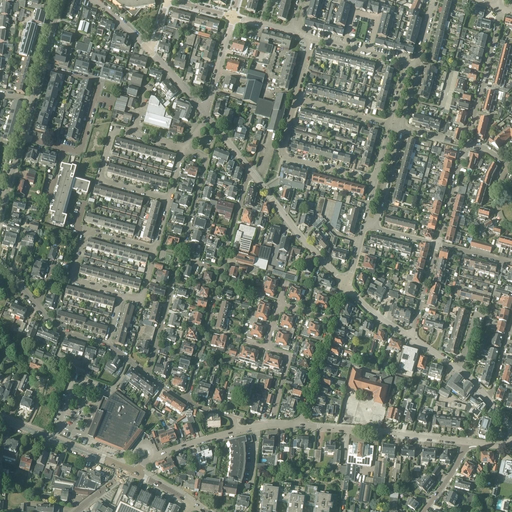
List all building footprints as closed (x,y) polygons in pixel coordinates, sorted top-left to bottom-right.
[(69,0),(69,3),(68,6),(71,7),(70,10),(75,11),(77,4),(80,5),(82,0),(81,0),(74,0),(75,1),(69,0)] [(113,0),(134,18),(142,9),(155,7),(153,0),(113,0)] [(248,0),(246,11),(255,13),(258,0),(281,0),(277,19),(286,21),(291,0),(248,0)] [(422,4),(414,0),(412,5),(421,8),(422,4)] [(388,13),(389,8),(384,6),(385,2),(381,1),(380,5),(379,11),(388,13)] [(419,13),(421,8),(412,5),(410,10),(419,13)] [(71,7),(68,6),(66,12),(67,13),(66,17),(73,19),(74,15),(78,16),(79,13),(75,11),(70,10),(71,7)] [(91,17),(93,10),(88,8),(85,7),(83,13),(81,22),(80,22),(78,31),(86,33),(89,24),(89,21),(91,22),(92,18),(91,18),(91,17)] [(397,16),(397,14),(393,13),(394,9),(389,8),(388,13),(387,16),(387,17),(392,18),(396,19),(397,16)] [(442,12),(441,14),(448,16),(452,17),(452,14),(449,14),(450,10),(443,8),(442,12)] [(35,11),(34,17),(32,22),(33,23),(33,24),(43,27),(47,14),(35,11)] [(168,24),(167,27),(175,29),(176,26),(177,21),(180,13),(174,11),(172,19),(175,20),(173,25),(168,24)] [(191,16),(185,14),(183,22),(187,23),(186,26),(191,27),(194,18),(191,17),(191,16)] [(489,29),(491,23),(486,22),(486,21),(483,20),(484,17),(483,17),(481,16),(480,20),(479,23),(482,24),(481,27),(489,29)] [(201,27),(203,19),(197,17),(194,25),(201,27)] [(305,26),(311,28),(314,19),(311,18),(310,21),(307,21),(305,26)] [(102,36),(103,32),(104,30),(104,29),(105,29),(107,21),(102,20),(101,23),(100,22),(96,34),(102,36)] [(4,22),(0,21),(0,28),(6,29),(6,27),(9,28),(9,25),(7,25),(3,24),(4,22)] [(108,21),(107,21),(105,29),(104,29),(104,30),(110,31),(112,23),(112,22),(111,21),(109,21),(108,21)] [(322,25),(319,24),(317,29),(323,31),(326,22),(323,21),(322,25)] [(220,24),(214,22),(212,30),(211,32),(217,34),(218,28),(220,29),(221,25),(219,25),(220,24)] [(19,49),(20,50),(19,56),(29,58),(37,27),(27,25),(26,31),(24,30),(19,49)] [(339,25),(336,25),(335,28),(332,27),(331,33),(330,33),(337,35),(337,34),(339,25)] [(381,26),(379,30),(388,33),(390,34),(392,28),(381,26)] [(63,33),(61,42),(67,44),(66,47),(71,48),(76,30),(71,29),(70,35),(63,33)] [(260,43),(268,45),(269,40),(282,43),(281,48),(289,50),(292,39),(279,35),(278,35),(278,36),(276,36),(277,35),(276,35),(277,35),(263,31),(260,43)] [(408,33),(408,32),(407,32),(405,37),(408,38),(416,40),(418,35),(408,33)] [(184,44),(183,49),(184,49),(186,50),(188,46),(192,47),(195,36),(188,34),(188,35),(186,44),(184,44)] [(116,41),(113,40),(111,47),(120,50),(123,37),(117,35),(116,41)] [(129,38),(123,37),(120,50),(129,52),(131,45),(128,44),(129,38)] [(376,45),(381,46),(382,46),(384,37),(381,37),(380,40),(377,39),(376,45)] [(158,50),(163,52),(167,40),(164,39),(163,43),(160,43),(158,50)] [(392,43),(389,42),(387,48),(388,48),(393,49),(396,40),(393,39),(392,43)] [(78,43),(76,50),(79,51),(80,51),(87,53),(89,48),(89,46),(78,43)] [(406,46),(402,45),(401,51),(401,52),(407,53),(409,44),(406,43),(406,46)] [(247,51),(248,49),(243,48),(233,46),(232,51),(237,52),(237,53),(238,53),(239,53),(242,54),(243,54),(246,55),(247,51)] [(205,50),(204,54),(212,56),(214,50),(203,47),(202,50),(205,50)] [(64,51),(59,49),(58,55),(70,59),(73,50),(65,48),(64,51)] [(182,58),(183,53),(184,49),(183,49),(179,48),(176,59),(173,67),(179,69),(182,58)] [(95,49),(91,62),(98,63),(101,51),(95,49)] [(321,61),(321,59),(323,52),(321,51),(321,50),(318,49),(318,50),(317,50),(315,59),(321,61)] [(0,55),(2,56),(2,58),(8,59),(8,57),(5,56),(6,52),(5,52),(0,51),(0,55)] [(108,52),(101,51),(98,63),(104,65),(108,52)] [(131,65),(134,66),(137,56),(132,54),(128,66),(131,66),(131,65)] [(212,56),(204,54),(203,60),(211,62),(212,56)] [(277,77),(276,80),(277,81),(290,84),(297,56),(288,54),(287,57),(283,56),(282,60),(286,61),(284,68),(280,67),(279,71),(283,72),(281,78),(278,77),(277,77)] [(70,59),(58,55),(57,55),(55,61),(61,63),(60,66),(68,68),(70,59)] [(79,56),(75,68),(81,70),(85,57),(79,56)] [(137,68),(139,69),(142,57),(137,56),(134,66),(137,67),(137,68)] [(91,59),(85,57),(81,70),(87,72),(91,59)] [(142,57),(139,69),(141,69),(142,68),(145,69),(148,59),(142,57)] [(350,66),(352,59),(350,59),(350,58),(347,57),(347,58),(346,58),(344,65),(345,65),(344,67),(350,69),(350,66)] [(21,61),(21,63),(33,66),(34,61),(25,58),(24,62),(21,61)] [(229,60),(228,65),(242,69),(243,65),(239,64),(239,63),(229,60)] [(479,70),(480,66),(469,62),(465,61),(465,64),(473,66),(472,69),(479,70)] [(33,66),(21,63),(20,66),(23,66),(22,70),(31,72),(33,66)] [(105,63),(102,76),(108,78),(112,65),(105,63)] [(370,64),(368,71),(367,73),(373,75),(376,65),(370,64)] [(108,78),(114,80),(118,67),(112,65),(108,78)] [(226,70),(247,76),(248,71),(242,69),(228,65),(226,70)] [(384,75),(386,75),(393,77),(393,76),(394,76),(394,74),(394,73),(394,71),(393,70),(394,68),(386,66),(384,75)] [(124,69),(118,67),(114,80),(120,81),(124,69)] [(150,75),(149,76),(153,77),(153,76),(160,78),(159,82),(162,83),(163,77),(161,76),(162,72),(151,69),(150,75)] [(476,80),(477,75),(471,74),(472,72),(462,70),(462,74),(469,76),(468,79),(476,80)] [(125,71),(122,83),(130,85),(137,87),(140,88),(143,77),(125,71)] [(246,81),(248,81),(262,85),(264,79),(265,76),(248,71),(247,76),(246,81)] [(425,77),(436,80),(437,77),(434,76),(435,74),(424,71),(424,74),(425,74),(425,77)] [(52,72),(50,78),(61,81),(63,81),(65,76),(52,72)] [(29,78),(18,74),(17,77),(20,77),(19,81),(28,83),(29,78)] [(206,78),(198,76),(197,82),(204,84),(206,78)] [(51,78),(50,83),(60,86),(61,81),(50,78),(51,78)] [(225,84),(224,84),(234,87),(236,81),(226,78),(225,80),(224,80),(223,83),(225,84)] [(458,78),(455,90),(464,92),(467,80),(458,78)] [(161,89),(163,91),(171,84),(167,80),(158,88),(160,89),(161,89)] [(280,88),(288,90),(290,84),(277,81),(276,80),(275,84),(281,85),(280,88)] [(242,101),(243,102),(257,106),(262,85),(248,81),(248,82),(247,84),(246,88),(245,90),(244,96),(242,101)] [(58,91),(60,92),(62,86),(60,86),(50,83),(49,88),(58,91)] [(164,94),(165,96),(174,88),(171,84),(163,91),(162,92),(164,94)] [(223,88),(223,90),(232,93),(234,87),(224,84),(224,85),(223,85),(222,88),(223,88)] [(310,94),(312,95),(314,86),(308,84),(306,93),(306,94),(309,95),(310,94)] [(79,85),(78,90),(89,93),(91,88),(81,86),(79,85)] [(125,88),(124,90),(137,94),(138,91),(138,90),(136,89),(137,87),(130,85),(129,89),(125,88)] [(316,96),(318,96),(320,87),(320,86),(315,85),(314,86),(312,95),(312,96),(315,97),(316,96)] [(26,89),(15,86),(14,88),(17,88),(16,92),(17,92),(19,93),(25,94),(26,89)] [(382,89),(381,92),(388,94),(389,93),(390,91),(389,90),(390,88),(383,86),(380,86),(380,88),(382,89)] [(320,87),(318,96),(324,98),(326,89),(320,87)] [(174,88),(165,96),(167,98),(168,97),(170,99),(178,92),(174,88)] [(326,89),(324,98),(330,99),(332,90),(326,89)] [(335,101),(338,91),(332,89),(332,90),(330,99),(330,101),(332,102),(333,100),(335,101)] [(80,91),(78,95),(89,98),(90,94),(89,93),(78,90),(77,90),(80,91)] [(464,92),(455,90),(454,92),(460,94),(459,97),(463,98),(463,99),(470,101),(471,100),(472,98),(471,97),(472,96),(463,94),(464,92)] [(335,101),(341,102),(344,93),(338,91),(335,101)] [(430,95),(419,92),(418,94),(420,95),(419,98),(428,100),(430,95)] [(344,93),(341,102),(347,104),(349,95),(349,94),(344,93)] [(118,94),(114,110),(117,111),(124,113),(126,107),(128,100),(128,97),(118,94)] [(151,94),(146,114),(163,118),(172,120),(172,118),(165,111),(164,109),(162,106),(161,105),(158,102),(155,99),(151,94)] [(289,98),(277,95),(267,131),(279,134),(289,98)] [(349,95),(347,104),(353,105),(355,96),(349,95)] [(355,96),(353,105),(358,107),(360,100),(361,97),(355,96)] [(377,97),(376,103),(385,105),(386,100),(380,98),(377,97)] [(226,107),(229,99),(225,98),(224,102),(219,101),(218,103),(217,103),(216,107),(215,110),(214,114),(216,115),(215,116),(219,117),(219,116),(221,116),(224,106),(226,107)] [(46,99),(44,104),(54,107),(56,107),(57,102),(55,102),(46,99)] [(469,105),(470,104),(463,103),(463,101),(456,99),(455,102),(460,103),(459,107),(468,110),(469,108),(470,106),(469,105)] [(130,101),(128,100),(126,107),(128,107),(128,108),(134,110),(136,102),(130,100),(130,101)] [(180,110),(182,111),(179,118),(173,116),(173,119),(172,119),(172,120),(178,121),(179,122),(179,119),(183,120),(188,122),(192,109),(189,105),(190,104),(178,100),(177,104),(174,103),(172,108),(175,109),(174,114),(177,116),(180,110)] [(274,104),(259,100),(254,115),(270,120),(274,104)] [(377,111),(377,110),(383,112),(385,105),(376,103),(373,102),(371,110),(377,111)] [(223,121),(231,123),(232,119),(233,118),(233,117),(234,111),(229,110),(229,109),(227,109),(226,109),(223,121)] [(305,122),(305,121),(308,112),(305,111),(303,110),(302,111),(300,117),(299,120),(305,122)] [(121,112),(117,111),(116,114),(124,117),(123,119),(131,121),(132,116),(125,114),(121,112)] [(311,123),(312,120),(313,114),(311,113),(311,112),(308,111),(308,112),(305,121),(311,123)] [(459,115),(458,118),(466,120),(467,114),(458,111),(457,114),(459,115)] [(417,127),(420,117),(421,114),(418,113),(417,116),(415,115),(412,124),(416,125),(415,127),(417,127)] [(40,114),(38,119),(48,122),(49,123),(51,117),(41,115),(40,114)] [(163,118),(146,114),(144,123),(169,130),(172,120),(163,118)] [(423,127),(425,118),(420,117),(417,127),(420,128),(420,126),(423,127)] [(466,120),(458,118),(456,117),(454,123),(456,124),(464,126),(466,120)] [(436,121),(433,130),(436,130),(436,132),(438,133),(439,129),(443,130),(445,123),(439,122),(440,119),(436,118),(436,121)] [(479,124),(487,126),(489,120),(481,118),(479,124)] [(336,120),(335,126),(334,129),(340,130),(341,128),(340,128),(342,121),(340,121),(340,120),(337,119),(337,120),(336,120)] [(436,121),(431,119),(428,130),(430,131),(431,129),(433,130),(436,121)] [(177,124),(178,121),(172,120),(169,132),(167,138),(169,138),(171,133),(173,134),(173,132),(182,135),(184,127),(177,124)] [(265,129),(266,126),(264,125),(265,122),(258,120),(257,125),(262,127),(261,128),(265,129)] [(360,126),(354,124),(352,131),(352,134),(357,135),(360,126)] [(487,126),(479,124),(478,130),(486,132),(487,126)] [(37,125),(35,130),(47,133),(49,128),(47,127),(46,127),(37,125)] [(444,132),(447,133),(461,137),(463,132),(455,130),(455,133),(452,132),(448,130),(449,126),(446,125),(444,132)] [(242,129),(239,140),(243,141),(244,141),(245,135),(246,135),(248,129),(242,127),(242,129)] [(511,138),(510,128),(508,129),(502,134),(506,141),(511,138)] [(486,132),(478,130),(476,136),(482,137),(481,140),(484,140),(486,132)] [(461,137),(447,133),(446,136),(451,137),(453,137),(453,140),(460,142),(461,137)] [(506,141),(502,134),(496,139),(502,145),(506,141)] [(11,143),(12,138),(4,136),(1,135),(0,139),(0,142),(7,145),(8,142),(11,143)] [(260,140),(261,136),(256,135),(254,141),(255,142),(253,147),(249,146),(247,152),(255,154),(257,148),(259,143),(260,140)] [(114,147),(120,149),(122,141),(116,139),(114,147)] [(502,145),(496,139),(494,141),(491,139),(489,142),(499,149),(502,145)] [(297,151),(299,144),(300,141),(294,140),(291,149),(297,151)] [(368,142),(365,142),(364,148),(366,148),(373,150),(375,144),(368,142)] [(128,143),(126,151),(132,152),(134,144),(128,143)] [(134,144),(132,152),(138,154),(140,146),(134,144)] [(315,155),(317,149),(317,146),(311,145),(311,147),(309,154),(315,155)] [(140,146),(138,154),(144,156),(146,148),(140,146)] [(27,153),(26,158),(28,158),(27,160),(34,162),(37,162),(39,156),(36,155),(37,151),(38,150),(34,149),(30,148),(29,154),(27,153)] [(144,156),(150,157),(152,149),(146,148),(144,156)] [(150,157),(156,159),(158,151),(152,149),(150,157)] [(335,150),(329,149),(328,151),(326,158),(327,159),(329,160),(330,159),(332,160),(334,153),(335,150)] [(336,154),(334,153),(332,160),(332,161),(335,162),(336,161),(338,161),(340,155),(341,151),(337,150),(336,154)] [(158,151),(156,159),(162,160),(164,152),(158,151)] [(43,158),(42,163),(47,165),(50,155),(51,154),(45,152),(44,153),(43,158)] [(470,158),(470,161),(477,163),(478,160),(480,155),(471,152),(469,158),(470,158)] [(225,153),(220,165),(223,166),(225,162),(226,163),(230,154),(225,153)] [(50,155),(47,165),(55,167),(57,162),(55,161),(57,155),(51,154),(50,155)] [(170,154),(168,162),(174,164),(176,156),(170,154)] [(346,156),(344,163),(350,164),(352,155),(349,154),(349,157),(346,156)] [(52,219),(50,224),(63,228),(66,218),(64,218),(72,191),(76,192),(76,194),(81,195),(81,194),(86,195),(90,184),(87,184),(87,182),(73,178),(76,170),(71,169),(75,157),(74,157),(71,169),(67,168),(70,156),(66,168),(61,166),(48,214),(52,215),(51,219),(52,219)] [(369,167),(370,161),(361,159),(359,167),(363,168),(364,167),(364,166),(369,167)] [(417,161),(417,163),(422,164),(424,165),(423,167),(423,168),(425,169),(426,165),(426,163),(417,161)] [(478,163),(477,163),(470,161),(467,170),(474,172),(474,170),(478,163)] [(186,167),(185,170),(197,173),(197,171),(198,171),(198,170),(198,169),(196,168),(197,164),(191,162),(190,168),(186,167)] [(225,176),(231,177),(232,173),(232,171),(234,163),(229,162),(225,176)] [(486,168),(495,173),(498,168),(491,164),(489,168),(486,167),(486,168)] [(107,173),(113,175),(115,167),(109,165),(107,173)] [(280,185),(284,186),(291,188),(295,189),(303,191),(306,181),(308,173),(308,172),(284,165),(284,167),(282,175),(280,179),(279,185),(280,186),(280,185)] [(119,176),(121,168),(115,167),(113,175),(119,176)] [(232,171),(232,173),(242,175),(243,171),(240,170),(240,168),(236,167),(236,170),(234,169),(233,171),(232,171)] [(125,178),(127,170),(121,168),(119,176),(125,178)] [(487,172),(485,175),(493,178),(495,173),(486,168),(484,170),(487,172)] [(131,180),(133,172),(127,170),(125,178),(131,180)] [(137,181),(139,173),(139,172),(137,172),(137,173),(133,172),(131,180),(137,181)] [(143,175),(139,173),(137,181),(143,183),(145,175),(145,174),(143,173),(143,175)] [(240,182),(242,175),(232,173),(231,177),(234,178),(233,180),(240,182)] [(35,177),(32,176),(27,174),(25,182),(33,184),(35,177)] [(207,179),(223,184),(224,181),(216,179),(217,176),(209,174),(207,179)] [(149,185),(151,177),(145,175),(143,183),(149,185)] [(187,180),(186,182),(194,184),(195,180),(191,179),(192,178),(189,177),(187,177),(187,176),(182,175),(181,178),(187,180)] [(319,184),(321,176),(314,175),(312,182),(319,184)] [(481,177),(481,179),(484,181),(491,183),(493,178),(485,175),(484,178),(481,177)] [(325,186),(327,178),(321,176),(319,184),(325,186)] [(155,187),(157,179),(151,177),(149,185),(155,187)] [(331,187),(333,180),(327,178),(325,186),(331,187)] [(161,188),(163,180),(157,179),(155,187),(161,188)] [(483,182),(483,185),(487,187),(490,188),(491,183),(484,181),(481,179),(480,181),(483,182)] [(169,182),(163,180),(161,188),(167,190),(169,182)] [(338,189),(340,181),(333,180),(331,187),(338,189)] [(344,191),(346,183),(340,181),(338,189),(344,191)] [(25,196),(28,184),(20,182),(17,194),(18,194),(21,195),(20,196),(20,197),(21,198),(22,199),(23,199),(23,198),(24,197),(24,196),(25,196)] [(351,192),(353,185),(346,183),(344,191),(351,192)] [(357,194),(359,186),(353,185),(351,192),(357,194)] [(184,187),(182,186),(180,186),(178,190),(191,194),(192,189),(187,187),(187,186),(185,186),(184,187)] [(294,192),(295,189),(291,188),(284,186),(284,187),(285,187),(284,191),(283,191),(281,199),(289,201),(290,197),(291,197),(292,193),(291,193),(290,193),(291,191),(294,192)] [(359,186),(357,194),(363,196),(365,188),(359,186)] [(95,187),(93,194),(97,196),(96,197),(98,198),(99,196),(101,188),(95,187)] [(248,195),(252,196),(252,195),(256,196),(257,191),(254,191),(255,189),(254,188),(251,187),(251,188),(250,187),(248,195)] [(99,196),(105,198),(107,190),(101,188),(99,196)] [(479,190),(475,188),(475,191),(478,192),(477,194),(484,197),(486,192),(479,190)] [(105,198),(111,199),(113,192),(107,190),(105,198)] [(236,195),(225,193),(225,192),(221,191),(220,193),(225,194),(225,195),(228,196),(227,198),(235,200),(236,195)] [(111,199),(117,201),(119,193),(113,192),(111,199)] [(402,194),(395,192),(393,201),(400,203),(402,194)] [(123,203),(125,195),(119,193),(117,201),(123,203)] [(442,202),(443,198),(436,196),(431,195),(430,194),(429,197),(435,198),(435,201),(442,202)] [(125,195),(123,203),(129,204),(131,196),(125,195)] [(131,196),(129,204),(135,206),(137,198),(131,196)] [(186,208),(187,207),(188,207),(190,199),(186,198),(182,197),(179,205),(184,206),(183,206),(184,206),(184,207),(186,208)] [(456,203),(463,205),(464,198),(457,197),(457,199),(456,203)] [(140,209),(141,209),(141,208),(143,200),(137,198),(135,206),(138,207),(138,208),(139,209),(140,209)] [(304,200),(298,198),(297,203),(293,202),(291,212),(292,212),(292,213),(296,214),(296,213),(297,214),(299,206),(303,207),(304,200)] [(483,201),(472,198),(472,200),(475,201),(474,204),(481,206),(483,201)] [(234,206),(232,206),(224,204),(225,200),(219,199),(218,201),(217,206),(216,212),(220,213),(219,215),(225,217),(225,218),(230,219),(230,220),(233,210),(234,206)] [(11,214),(11,216),(12,217),(13,213),(15,213),(17,207),(18,208),(17,209),(24,210),(25,210),(25,207),(26,204),(19,203),(19,202),(15,201),(13,207),(11,214)] [(153,203),(151,209),(159,211),(161,205),(153,203)] [(178,205),(173,203),(171,211),(178,213),(183,214),(184,211),(177,209),(178,205)] [(201,204),(199,210),(210,213),(212,207),(201,204)] [(269,211),(270,207),(269,206),(268,206),(268,205),(267,204),(266,204),(265,204),(264,204),(264,205),(262,205),(260,212),(265,213),(265,214),(267,215),(267,214),(268,214),(269,211)] [(159,211),(151,209),(149,215),(157,217),(159,211)] [(208,221),(210,213),(199,210),(198,215),(199,216),(200,216),(202,216),(201,219),(208,221)] [(243,215),(252,218),(252,215),(254,216),(256,211),(252,210),(251,211),(245,210),(244,213),(243,214),(244,215),(243,215)] [(486,210),(483,220),(485,221),(486,218),(489,219),(491,212),(486,210)] [(307,223),(305,226),(309,227),(311,220),(312,220),(315,212),(309,211),(308,214),(306,222),(307,223)] [(183,225),(185,218),(182,217),(183,214),(174,212),(172,220),(175,221),(175,223),(183,225)] [(91,224),(93,216),(94,215),(91,214),(91,216),(87,215),(85,214),(84,220),(86,220),(85,223),(91,224)] [(157,217),(149,215),(148,221),(156,223),(157,217)] [(254,218),(252,218),(243,215),(243,216),(243,217),(242,218),(243,219),(242,222),(247,223),(247,224),(250,225),(251,223),(252,223),(254,218)] [(93,216),(91,224),(97,226),(99,218),(93,216)] [(9,223),(8,226),(14,227),(14,225),(19,226),(20,223),(21,223),(21,222),(21,221),(21,220),(15,218),(14,220),(13,220),(12,224),(9,223)] [(99,218),(97,226),(103,228),(105,220),(103,219),(99,218)] [(196,219),(194,227),(204,230),(206,222),(204,221),(204,220),(201,219),(198,218),(198,220),(196,219)] [(264,228),(266,220),(259,219),(257,226),(264,228)] [(324,219),(323,220),(318,225),(315,228),(318,231),(324,224),(327,222),(324,219)] [(111,221),(105,220),(103,228),(109,229),(111,221)] [(111,221),(109,229),(115,231),(116,227),(117,223),(111,221)] [(156,223),(148,221),(146,227),(154,229),(156,223)] [(484,232),(487,230),(488,229),(494,231),(494,228),(490,221),(484,225),(485,228),(483,230),(484,232)] [(32,230),(38,231),(39,226),(38,226),(39,224),(35,223),(35,225),(31,224),(31,226),(30,229),(32,230)] [(116,227),(115,231),(121,233),(122,229),(123,225),(117,223),(116,227)] [(121,233),(127,234),(129,226),(123,225),(122,229),(121,233)] [(237,233),(233,250),(239,251),(236,260),(236,262),(237,262),(252,266),(253,266),(253,265),(255,259),(248,257),(253,237),(254,237),(256,229),(240,225),(238,233),(237,233)] [(276,245),(281,228),(276,227),(276,226),(274,225),(273,226),(272,226),(267,242),(276,245)] [(129,226),(127,234),(133,236),(135,228),(129,226)] [(180,235),(182,228),(175,226),(173,226),(172,230),(174,231),(173,233),(180,235)] [(154,229),(146,227),(144,233),(152,235),(154,229)] [(346,227),(344,233),(353,235),(355,229),(349,228),(346,227)] [(26,246),(28,247),(30,240),(29,240),(32,232),(32,230),(30,229),(26,228),(25,232),(28,233),(28,235),(26,235),(24,239),(22,239),(20,246),(25,247),(26,246)] [(224,237),(225,235),(225,234),(224,234),(225,231),(220,230),(220,229),(216,228),(215,231),(216,231),(215,235),(223,237),(224,236),(224,237)] [(28,248),(32,250),(34,242),(33,242),(34,241),(36,242),(37,238),(35,237),(35,236),(37,236),(39,232),(38,231),(32,230),(32,232),(29,240),(30,240),(28,247),(29,247),(28,248)] [(425,234),(425,237),(432,239),(433,239),(433,237),(433,234),(431,234),(431,232),(424,230),(423,234),(425,234)] [(316,241),(323,235),(324,234),(322,232),(321,233),(319,231),(312,237),(316,241)] [(9,243),(12,232),(9,232),(8,234),(7,234),(5,240),(4,240),(3,245),(9,247),(9,244),(9,243)] [(194,232),(193,236),(207,240),(208,240),(209,236),(206,236),(206,237),(201,236),(202,234),(194,232)] [(152,235),(144,233),(143,239),(151,241),(152,235)] [(461,237),(448,233),(447,238),(460,241),(461,237)] [(321,246),(325,241),(327,240),(323,235),(316,241),(321,246)] [(175,247),(176,243),(178,244),(178,242),(179,242),(179,240),(179,238),(169,236),(168,241),(167,245),(175,247)] [(377,245),(379,238),(373,236),(371,244),(377,245)] [(290,240),(282,238),(279,251),(287,253),(290,240)] [(383,247),(385,239),(379,238),(377,245),(383,247)] [(214,252),(218,253),(219,247),(221,248),(222,245),(220,244),(221,241),(216,239),(214,245),(213,245),(213,246),(210,245),(211,243),(211,241),(208,240),(207,240),(207,242),(206,246),(210,247),(209,249),(214,250),(214,252)] [(389,248),(391,241),(385,239),(383,247),(389,248)] [(505,250),(506,247),(509,248),(511,240),(506,239),(503,249),(505,250)] [(92,250),(94,242),(88,240),(86,248),(92,250)] [(325,241),(321,246),(325,250),(330,246),(325,241)] [(395,250),(397,242),(391,241),(389,248),(395,250)] [(98,251),(100,243),(94,242),(92,250),(98,251)] [(401,252),(403,244),(397,242),(395,250),(401,252)] [(104,253),(106,245),(100,243),(98,251),(104,253)] [(404,244),(403,244),(401,252),(402,252),(401,253),(410,256),(412,248),(410,247),(410,245),(407,245),(407,244),(405,243),(404,244)] [(199,257),(200,251),(197,250),(198,246),(191,244),(189,252),(194,254),(194,256),(199,257)] [(110,255),(112,247),(106,245),(104,253),(110,255)] [(210,247),(206,246),(205,251),(207,252),(206,258),(211,259),(211,258),(216,259),(218,253),(214,252),(214,250),(209,249),(210,247)] [(51,247),(48,258),(54,260),(57,248),(51,247)] [(116,256),(118,248),(112,247),(110,255),(116,256)] [(251,247),(248,257),(255,259),(257,259),(260,249),(251,247)] [(260,247),(257,259),(268,262),(271,249),(260,247)] [(299,255),(301,249),(292,247),(289,261),(292,262),(293,257),(294,254),(299,255)] [(122,258),(124,250),(118,248),(116,256),(122,258)] [(338,260),(341,252),(341,250),(335,248),(332,258),(338,260)] [(341,252),(338,260),(345,261),(346,261),(347,261),(347,258),(346,258),(347,254),(348,254),(349,251),(341,249),(341,250),(341,252)] [(442,249),(441,254),(456,258),(461,259),(462,255),(458,254),(457,256),(449,254),(450,252),(442,249)] [(128,259),(130,251),(124,250),(122,258),(128,259)] [(136,253),(130,251),(128,259),(134,261),(136,253)] [(142,255),(136,253),(134,261),(140,263),(142,255)] [(142,255),(140,263),(146,264),(148,256),(142,255)] [(369,258),(366,257),(365,257),(364,260),(365,260),(365,262),(374,265),(375,259),(374,259),(375,256),(370,255),(369,258)] [(253,265),(253,266),(259,268),(259,269),(265,271),(268,262),(257,259),(255,259),(253,265)] [(462,261),(460,269),(463,269),(463,268),(469,269),(471,260),(466,259),(465,262),(462,261)] [(313,262),(305,260),(302,271),(310,274),(313,262)] [(473,273),(474,270),(476,262),(471,260),(469,269),(468,271),(473,273)] [(35,262),(32,273),(35,273),(34,276),(35,277),(35,278),(36,278),(37,279),(38,278),(39,278),(42,279),(46,265),(35,262)] [(372,270),(374,265),(365,262),(364,265),(363,264),(362,267),(364,267),(363,268),(366,268),(366,271),(370,272),(370,274),(374,275),(375,270),(372,270)] [(416,269),(423,270),(424,266),(413,263),(412,263),(410,262),(409,265),(414,266),(414,268),(415,268),(416,269)] [(234,269),(238,270),(243,272),(243,273),(246,274),(247,268),(236,265),(234,269)] [(85,276),(87,268),(81,266),(79,274),(85,276)] [(446,268),(438,266),(436,271),(448,274),(449,272),(445,271),(446,268)] [(497,267),(492,266),(490,274),(495,276),(494,279),(497,280),(499,275),(499,273),(496,272),(497,267)] [(190,278),(192,269),(185,267),(182,278),(187,279),(187,278),(190,278)] [(91,277),(93,269),(87,268),(85,276),(91,277)] [(237,274),(238,270),(234,269),(231,268),(231,270),(229,269),(228,275),(229,276),(229,277),(232,278),(231,280),(232,281),(237,282),(238,281),(240,275),(237,274)] [(97,279),(99,271),(93,269),(91,277),(97,279)] [(103,281),(105,273),(99,271),(97,279),(103,281)] [(157,276),(168,279),(170,274),(159,271),(158,276),(157,276)] [(265,283),(277,286),(278,283),(277,282),(277,280),(274,279),(271,278),(269,278),(271,273),(267,271),(265,277),(267,278),(265,283),(265,282),(265,283)] [(211,282),(213,274),(205,272),(203,280),(211,282)] [(105,273),(103,281),(109,282),(111,274),(105,273)] [(370,275),(369,275),(366,273),(365,276),(362,274),(361,276),(358,275),(357,279),(359,280),(358,282),(360,283),(361,283),(364,284),(367,278),(369,279),(370,275)] [(111,274),(109,282),(115,284),(117,276),(111,274)] [(121,285),(123,277),(117,276),(115,284),(121,285)] [(167,285),(168,279),(157,276),(156,281),(152,280),(151,283),(156,284),(156,282),(159,282),(159,283),(167,285)] [(323,286),(325,277),(325,276),(323,276),(322,276),(319,276),(318,280),(317,280),(316,284),(323,286)] [(421,278),(412,276),(412,277),(407,276),(406,280),(420,284),(421,278)] [(127,287),(129,279),(123,277),(121,285),(127,287)] [(331,281),(329,280),(330,279),(325,278),(326,277),(325,277),(323,286),(326,287),(325,291),(330,292),(331,289),(331,288),(332,286),(333,284),(332,283),(333,282),(331,282),(331,281)] [(447,281),(435,278),(434,283),(443,285),(445,286),(446,283),(447,281)] [(133,289),(135,281),(129,279),(127,287),(133,289)] [(141,282),(135,281),(133,289),(139,290),(141,282)] [(264,282),(262,288),(274,291),(275,290),(276,290),(277,286),(265,283),(265,282),(264,282)] [(158,285),(151,283),(149,291),(154,292),(154,294),(164,297),(166,290),(158,288),(158,285)] [(209,290),(201,288),(201,287),(201,285),(202,285),(202,284),(196,283),(195,290),(199,291),(200,292),(199,296),(207,298),(209,290)] [(406,287),(406,289),(417,292),(418,287),(406,283),(405,287),(406,287)] [(454,295),(460,296),(463,284),(461,283),(460,286),(456,285),(454,295)] [(466,298),(468,288),(465,287),(465,285),(463,284),(460,296),(466,298)] [(370,289),(367,294),(371,296),(371,297),(372,298),(374,297),(378,290),(374,288),(375,287),(371,285),(369,289),(370,289)] [(505,291),(497,289),(496,293),(501,294),(508,296),(509,292),(511,293),(511,286),(509,285),(508,288),(506,287),(505,291)] [(301,295),(302,290),(306,291),(307,288),(301,286),(300,289),(299,289),(295,288),(292,287),(292,289),(290,288),(289,292),(301,295)] [(472,289),(468,288),(466,298),(471,299),(475,287),(472,286),(472,289)] [(71,297),(73,289),(67,287),(65,295),(71,297)] [(183,288),(180,287),(179,289),(177,295),(185,297),(184,297),(188,298),(188,295),(185,295),(186,291),(183,290),(183,288)] [(475,287),(471,299),(477,301),(480,291),(476,290),(477,288),(475,287)] [(258,296),(264,298),(265,295),(266,295),(269,296),(273,297),(273,295),(275,295),(276,292),(274,291),(262,288),(260,293),(259,293),(258,296)] [(77,298),(79,290),(73,289),(71,297),(77,298)] [(221,294),(222,295),(231,297),(232,294),(234,294),(235,292),(224,289),(223,292),(222,292),(221,294)] [(417,292),(406,289),(405,291),(406,292),(405,295),(415,297),(417,292)] [(486,292),(486,290),(484,289),(483,292),(480,291),(477,301),(483,302),(486,292)] [(83,300),(85,292),(79,290),(77,298),(83,300)] [(317,300),(329,304),(330,300),(329,300),(329,298),(326,297),(326,296),(322,295),(322,296),(321,295),(322,292),(315,290),(314,293),(317,294),(315,300),(317,300)] [(377,299),(380,301),(384,293),(378,290),(374,297),(374,298),(374,299),(376,300),(377,299)] [(489,291),(486,290),(486,292),(483,302),(489,304),(492,294),(488,293),(489,291)] [(89,302),(91,294),(85,292),(83,300),(89,302)] [(303,296),(301,295),(289,292),(288,296),(289,296),(289,298),(292,299),(296,300),(297,300),(296,303),(303,305),(303,302),(301,302),(303,296)] [(493,297),(492,300),(495,300),(496,298),(500,299),(501,294),(496,293),(495,292),(494,292),(492,297),(493,297)] [(95,303),(97,295),(91,294),(89,302),(95,303)] [(57,299),(57,298),(55,297),(54,300),(51,299),(52,296),(48,295),(45,304),(49,305),(48,307),(49,307),(49,308),(54,310),(55,304),(59,305),(61,300),(60,300),(57,299)] [(101,305),(103,297),(97,295),(95,303),(101,305)] [(428,301),(441,304),(441,302),(437,301),(438,298),(430,296),(428,301)] [(107,307),(109,299),(103,297),(101,305),(107,307)] [(260,301),(259,307),(269,310),(270,310),(271,306),(270,306),(270,304),(267,303),(264,302),(263,302),(263,299),(258,297),(257,300),(260,301)] [(115,300),(109,299),(107,307),(113,308),(115,300)] [(207,305),(207,302),(196,299),(196,302),(199,303),(198,306),(206,308),(206,307),(207,305)] [(328,307),(329,304),(317,300),(316,306),(311,305),(310,308),(317,310),(318,307),(319,307),(323,308),(326,309),(326,307),(328,307)] [(11,314),(16,316),(20,307),(16,306),(18,302),(15,301),(13,305),(12,304),(9,311),(12,312),(11,314)] [(173,305),(189,309),(190,305),(186,304),(186,306),(181,305),(182,303),(175,301),(173,305)] [(427,306),(429,306),(429,308),(436,310),(437,306),(445,308),(443,313),(448,315),(450,307),(447,306),(441,304),(428,301),(427,306)] [(347,302),(345,308),(349,310),(349,311),(354,312),(358,313),(359,311),(357,310),(357,309),(355,308),(354,307),(354,306),(350,305),(350,303),(347,302)] [(499,305),(503,306),(503,308),(511,310),(511,305),(500,302),(499,305)] [(222,303),(221,309),(232,312),(232,308),(231,308),(231,305),(230,305),(222,303)] [(152,307),(152,310),(161,313),(162,307),(150,304),(150,306),(152,307)] [(393,319),(398,320),(401,310),(398,309),(398,308),(396,307),(397,305),(396,304),(394,304),(393,306),(394,306),(392,310),(395,311),(393,319)] [(125,305),(124,311),(133,313),(134,310),(136,311),(137,309),(125,305)] [(27,310),(20,307),(16,316),(20,318),(19,320),(23,321),(25,317),(24,317),(27,310)] [(268,312),(269,310),(259,307),(257,312),(269,316),(270,312),(268,312)] [(349,310),(345,308),(344,310),(343,310),(342,314),(351,317),(352,314),(353,315),(354,312),(349,311),(349,310)] [(219,316),(226,317),(227,317),(230,318),(232,312),(221,309),(219,316)] [(401,310),(398,320),(404,321),(407,310),(404,309),(404,311),(401,310)] [(455,312),(454,314),(467,318),(469,312),(459,309),(458,313),(455,312)] [(161,313),(152,310),(149,310),(148,312),(151,312),(150,316),(159,318),(161,313)] [(409,311),(407,310),(404,321),(409,323),(412,313),(409,312),(409,311)] [(132,317),(133,313),(124,311),(122,316),(134,320),(134,318),(132,317)] [(268,319),(269,316),(257,312),(255,311),(253,317),(252,317),(251,320),(257,322),(258,319),(259,319),(262,320),(266,321),(266,319),(268,319)] [(67,324),(70,312),(68,312),(68,315),(64,314),(62,323),(67,324)] [(189,318),(201,321),(201,319),(202,319),(202,317),(202,316),(198,315),(199,314),(194,313),(194,315),(191,314),(189,318)] [(281,320),(295,324),(296,318),(299,319),(299,316),(293,314),(292,317),(291,317),(287,316),(284,315),(283,317),(282,316),(281,320)] [(456,317),(455,320),(465,323),(467,318),(454,314),(454,316),(456,317)] [(507,323),(508,317),(497,314),(497,317),(500,318),(499,320),(507,323)] [(78,327),(81,316),(79,315),(79,318),(75,317),(73,326),(78,327)] [(170,315),(169,321),(179,323),(180,320),(180,318),(177,318),(177,317),(170,315)] [(438,319),(438,318),(439,316),(435,315),(435,316),(434,319),(432,319),(431,321),(427,320),(427,321),(425,321),(423,328),(429,329),(429,328),(434,329),(435,324),(436,325),(437,322),(438,319)] [(85,322),(86,322),(86,320),(83,319),(84,316),(81,316),(78,327),(84,329),(85,322)] [(133,322),(134,320),(122,316),(121,322),(130,324),(131,321),(133,322)] [(159,318),(150,316),(149,319),(147,319),(146,321),(144,320),(143,325),(146,325),(149,326),(150,322),(158,324),(159,318)] [(226,317),(219,316),(217,322),(228,325),(229,320),(226,319),(226,317)] [(351,322),(352,320),(341,317),(341,318),(340,320),(340,323),(342,324),(341,325),(345,326),(345,325),(348,326),(349,321),(351,322)] [(200,322),(201,321),(189,318),(187,318),(187,319),(189,320),(188,322),(191,323),(191,325),(195,326),(195,325),(200,326),(201,325),(201,324),(200,323),(201,322),(200,322)] [(307,328),(309,328),(321,332),(322,328),(320,327),(321,325),(318,324),(314,323),(313,323),(314,320),(308,318),(307,322),(308,322),(307,328)] [(435,324),(434,329),(442,331),(444,324),(443,324),(443,322),(441,322),(441,319),(438,318),(438,319),(437,322),(436,325),(435,324)] [(88,332),(92,321),(90,320),(89,323),(86,322),(85,322),(84,329),(83,331),(88,332)] [(251,320),(250,320),(249,323),(250,323),(249,326),(253,327),(252,330),(264,333),(265,329),(263,329),(264,327),(261,326),(257,325),(256,325),(257,322),(251,320)] [(288,331),(293,333),(294,330),(293,330),(295,324),(281,320),(280,324),(281,324),(281,326),(284,327),(288,328),(289,328),(288,331)] [(452,323),(451,325),(464,329),(465,323),(455,320),(454,324),(452,323)] [(32,322),(32,324),(31,326),(30,326),(28,331),(29,331),(27,335),(27,336),(33,339),(39,325),(38,325),(37,323),(36,323),(34,323),(32,322)] [(131,331),(133,332),(134,329),(131,329),(129,328),(130,324),(121,322),(119,327),(131,331)] [(228,325),(217,322),(215,329),(223,331),(226,332),(228,325)] [(369,322),(369,323),(366,322),(365,324),(363,324),(363,327),(364,327),(363,330),(370,332),(372,333),(374,325),(372,325),(372,323),(371,323),(369,322)] [(99,335),(103,324),(101,323),(100,326),(96,325),(94,334),(99,335)] [(103,324),(99,335),(105,337),(108,328),(104,327),(105,324),(103,324)] [(149,326),(146,325),(142,339),(152,341),(155,328),(149,326)] [(453,328),(452,332),(462,335),(464,329),(451,325),(450,328),(453,328)] [(505,329),(492,326),(491,329),(496,330),(496,333),(503,335),(505,329)] [(130,333),(131,331),(119,327),(118,333),(127,335),(127,332),(130,333)] [(39,337),(42,338),(45,330),(40,328),(34,342),(37,343),(38,339),(39,337)] [(309,328),(308,331),(305,330),(303,336),(309,337),(310,334),(317,337),(318,335),(319,335),(321,332),(309,328)] [(198,336),(199,333),(195,331),(193,330),(192,330),(187,329),(186,333),(187,334),(186,338),(197,341),(198,341),(199,337),(198,336)] [(167,330),(165,335),(177,338),(177,337),(176,337),(177,334),(179,335),(178,338),(181,339),(183,332),(175,330),(175,332),(167,330)] [(252,330),(251,333),(248,331),(246,337),(252,339),(253,336),(254,336),(257,337),(260,338),(261,336),(263,337),(264,333),(252,330)] [(292,339),(293,333),(288,331),(287,334),(286,334),(282,333),(279,332),(278,334),(277,333),(276,337),(287,341),(288,338),(292,339)] [(385,333),(386,333),(379,331),(378,335),(375,335),(374,339),(377,340),(383,342),(385,337),(386,338),(387,334),(385,333)] [(52,333),(50,332),(45,343),(48,344),(49,341),(52,342),(55,334),(52,333)] [(448,337),(460,341),(462,335),(452,332),(451,336),(448,335),(448,337)] [(126,339),(127,335),(118,333),(116,338),(128,342),(128,340),(126,339)] [(60,336),(55,334),(52,342),(54,343),(53,347),(55,348),(60,336)] [(221,342),(228,344),(230,339),(214,334),(212,341),(216,342),(217,341),(221,342)] [(286,346),(287,341),(276,337),(275,341),(276,341),(276,343),(279,344),(283,345),(284,346),(283,349),(288,350),(289,347),(286,346)] [(344,340),(336,337),(335,340),(334,341),(333,342),(334,343),(334,344),(342,346),(343,346),(345,340),(344,340)] [(450,340),(449,344),(459,346),(460,341),(448,337),(447,339),(450,340)] [(482,337),(480,345),(484,347),(486,342),(489,343),(492,344),(492,346),(500,348),(501,343),(487,339),(482,337)] [(127,344),(128,342),(116,338),(114,344),(123,346),(124,343),(127,344)] [(68,351),(69,349),(67,349),(70,339),(68,339),(68,340),(65,339),(62,347),(66,349),(66,351),(68,351)] [(385,351),(389,352),(389,350),(394,352),(394,349),(397,341),(396,340),(395,339),(394,340),(391,339),(389,347),(386,346),(385,351)] [(149,344),(140,341),(139,341),(138,343),(137,343),(136,348),(140,349),(139,354),(146,356),(147,354),(148,350),(147,349),(149,344)] [(225,347),(228,347),(227,348),(230,349),(231,345),(228,344),(221,342),(217,341),(216,342),(212,341),(212,342),(211,342),(210,344),(211,346),(218,348),(217,350),(224,352),(225,347)] [(397,341),(394,349),(394,352),(399,353),(400,350),(401,350),(403,342),(400,342),(400,341),(398,341),(397,341)] [(78,352),(81,342),(79,342),(78,343),(75,342),(73,350),(77,352),(76,354),(78,354),(79,352),(78,352)] [(305,348),(314,351),(315,349),(314,348),(315,345),(305,342),(304,344),(302,348),(305,349),(305,348)] [(458,350),(459,346),(449,344),(447,349),(446,349),(445,352),(456,355),(458,350)] [(411,380),(419,351),(409,349),(409,347),(404,346),(396,376),(411,380)] [(238,360),(244,362),(248,348),(244,347),(244,348),(242,348),(241,351),(240,355),(240,356),(237,355),(236,358),(235,360),(238,361),(238,360)] [(193,351),(181,348),(180,352),(181,352),(180,353),(182,353),(182,352),(185,353),(185,354),(191,356),(193,351)] [(248,348),(244,362),(249,363),(253,351),(251,350),(252,349),(248,348)] [(313,354),(314,351),(305,348),(305,349),(303,348),(302,349),(301,351),(302,352),(301,354),(311,357),(312,354),(313,354)] [(237,351),(231,349),(229,356),(230,356),(235,358),(237,351)] [(253,349),(253,351),(249,363),(255,365),(254,367),(257,368),(259,361),(256,360),(257,359),(257,360),(258,356),(259,353),(257,352),(257,351),(253,349)] [(103,358),(106,352),(100,350),(97,356),(103,358)] [(54,356),(51,355),(45,353),(44,354),(37,351),(35,355),(52,362),(54,356)] [(496,362),(497,357),(483,353),(482,356),(488,357),(487,360),(496,362)] [(269,366),(272,356),(272,355),(268,354),(268,355),(266,355),(265,358),(264,361),(264,362),(263,363),(260,362),(259,367),(262,368),(262,367),(268,369),(269,366)] [(269,366),(274,368),(277,356),(274,355),(273,357),(272,356),(269,366)] [(281,358),(277,356),(274,368),(273,370),(279,372),(278,373),(282,374),(283,368),(280,367),(281,366),(281,367),(282,363),(283,360),(281,359),(281,358)] [(338,362),(339,359),(330,356),(329,360),(328,360),(328,361),(328,362),(328,363),(336,365),(337,362),(338,362)] [(421,357),(418,368),(417,369),(418,370),(420,371),(421,370),(422,369),(423,369),(422,373),(427,375),(429,368),(425,367),(427,359),(425,358),(424,357),(423,357),(422,357),(421,357)] [(32,361),(30,367),(32,368),(32,369),(35,370),(35,369),(41,371),(43,366),(44,366),(46,362),(35,358),(33,361),(32,361)] [(117,365),(120,361),(115,358),(109,367),(112,369),(114,367),(116,368),(117,368),(118,366),(117,365)] [(182,365),(189,367),(189,365),(191,366),(192,361),(181,358),(178,368),(181,369),(182,365)] [(155,373),(161,374),(163,366),(161,366),(163,360),(159,359),(157,365),(156,364),(154,372),(155,373)] [(300,359),(299,361),(298,366),(300,366),(308,368),(309,367),(309,366),(309,365),(310,362),(300,359)] [(486,367),(493,370),(495,365),(481,361),(480,364),(486,365),(486,367)] [(163,366),(161,374),(160,375),(162,376),(161,378),(165,379),(170,364),(166,363),(166,364),(164,363),(163,366)] [(189,367),(182,365),(181,369),(178,368),(178,369),(178,371),(180,372),(186,373),(187,371),(188,370),(189,370),(189,368),(188,368),(189,367)] [(435,378),(435,377),(438,367),(432,365),(431,369),(430,369),(428,376),(435,378)] [(325,373),(333,375),(333,376),(336,376),(337,373),(338,369),(332,367),(332,368),(327,367),(326,369),(325,369),(325,372),(325,373)] [(438,367),(435,377),(437,378),(437,379),(441,380),(443,373),(442,372),(443,368),(438,367)] [(121,384),(118,390),(121,392),(122,391),(122,390),(124,386),(125,387),(128,382),(130,379),(130,380),(136,372),(131,369),(126,376),(121,384)] [(172,372),(177,373),(175,378),(175,377),(172,385),(178,386),(181,376),(182,373),(180,373),(180,372),(173,369),(172,372)] [(297,370),(295,377),(305,380),(307,373),(297,370)] [(483,375),(483,377),(491,380),(492,375),(477,370),(476,373),(483,375)] [(376,377),(354,371),(349,390),(358,392),(358,389),(373,393),(373,395),(374,398),(376,399),(375,403),(383,405),(382,407),(385,408),(393,378),(390,377),(391,374),(383,372),(382,375),(377,374),(376,377)] [(132,386),(135,383),(140,376),(138,374),(136,372),(130,380),(130,379),(128,382),(132,386)] [(181,376),(178,386),(177,387),(180,388),(180,389),(181,390),(183,391),(184,390),(188,378),(183,376),(184,374),(182,373),(181,376)] [(267,376),(258,374),(256,380),(259,381),(259,379),(266,381),(263,389),(269,391),(273,378),(267,376)] [(463,379),(456,374),(448,385),(453,388),(452,389),(460,395),(458,397),(465,401),(466,401),(470,396),(468,394),(474,387),(467,381),(466,382),(463,379)] [(491,380),(483,377),(476,375),(476,377),(478,378),(477,379),(482,380),(481,383),(486,384),(486,386),(489,387),(491,380)] [(30,379),(24,376),(18,390),(23,393),(26,387),(27,388),(30,379)] [(135,383),(132,386),(137,389),(144,379),(143,378),(140,376),(135,383)] [(305,380),(295,377),(294,383),(303,386),(305,380)] [(404,379),(395,377),(393,385),(396,386),(397,384),(402,385),(404,379)] [(333,384),(334,381),(327,379),(323,378),(323,380),(322,381),(321,383),(322,383),(322,384),(330,386),(331,383),(333,384)] [(140,389),(142,391),(148,382),(144,379),(137,389),(139,391),(140,389)] [(240,391),(242,386),(241,386),(242,381),(235,380),(235,379),(235,380),(232,389),(228,388),(226,394),(229,394),(228,398),(228,399),(228,400),(228,401),(228,402),(232,403),(233,403),(233,401),(234,401),(235,400),(238,389),(240,389),(240,391)] [(250,385),(250,384),(252,381),(243,379),(242,382),(243,383),(241,390),(244,391),(244,392),(245,393),(247,393),(248,393),(249,389),(250,389),(251,385),(250,385)] [(205,385),(206,382),(200,380),(200,382),(198,389),(196,388),(195,394),(197,394),(196,396),(201,397),(203,387),(204,387),(205,385)] [(8,385),(10,382),(7,381),(6,384),(4,387),(0,385),(0,398),(2,399),(8,385)] [(13,383),(10,382),(8,385),(2,399),(2,400),(3,401),(5,402),(7,401),(10,393),(9,393),(12,386),(13,383)] [(142,391),(144,393),(143,394),(145,395),(153,385),(148,382),(142,391)] [(206,382),(205,385),(204,387),(203,387),(201,397),(207,398),(209,398),(210,394),(208,394),(210,386),(209,386),(209,385),(205,384),(206,382)] [(153,385),(145,395),(147,397),(149,394),(152,396),(157,389),(153,385)] [(331,396),(332,392),(331,392),(332,389),(321,386),(320,389),(319,389),(319,391),(319,392),(331,396)] [(422,396),(424,388),(419,386),(416,394),(422,396)] [(426,387),(424,392),(437,396),(438,391),(426,387)] [(505,392),(501,391),(502,388),(500,387),(499,390),(496,399),(499,400),(500,401),(501,401),(502,401),(503,401),(505,392)] [(290,388),(289,390),(292,391),(291,394),(300,397),(302,391),(295,389),(295,388),(293,388),(292,389),(290,388)] [(451,393),(441,388),(438,394),(448,399),(451,393)] [(221,402),(223,393),(219,392),(220,390),(217,389),(216,391),(216,390),(215,394),(214,397),(214,398),(213,401),(216,402),(216,403),(220,404),(221,402)] [(33,394),(32,393),(27,391),(20,407),(30,411),(30,410),(32,411),(34,407),(31,406),(32,405),(33,404),(34,402),(33,401),(35,398),(33,394)] [(103,398),(89,435),(128,451),(142,432),(139,430),(146,414),(116,391),(106,399),(103,398)] [(164,405),(165,402),(169,396),(164,393),(160,399),(163,401),(162,403),(164,405)] [(165,402),(171,406),(174,400),(169,397),(169,396),(165,402)] [(325,405),(326,402),(324,402),(325,399),(319,397),(317,396),(316,401),(316,402),(316,401),(319,402),(319,403),(325,405)] [(468,404),(473,407),(478,400),(473,396),(468,404)] [(287,401),(286,404),(296,408),(297,404),(298,405),(299,402),(298,402),(299,401),(288,398),(287,401)] [(469,413),(471,414),(478,418),(486,407),(480,399),(478,400),(473,407),(471,410),(469,413)] [(146,410),(151,403),(147,400),(142,407),(146,410)] [(174,400),(171,406),(176,409),(180,404),(175,400),(174,400)] [(263,403),(263,402),(257,400),(256,402),(255,402),(255,403),(254,402),(253,406),(254,407),(254,408),(257,409),(256,414),(261,415),(263,404),(263,403)] [(457,409),(468,413),(469,413),(471,410),(473,407),(468,404),(466,406),(452,402),(451,408),(457,408),(457,409)] [(404,416),(407,417),(406,420),(409,421),(409,422),(411,423),(412,422),(413,422),(416,411),(412,410),(414,405),(412,404),(408,403),(407,404),(406,409),(404,416)] [(176,410),(181,413),(184,409),(185,407),(180,404),(176,409),(176,410)] [(296,408),(286,404),(285,406),(282,405),(280,411),(286,413),(286,412),(288,413),(289,412),(291,412),(290,414),(293,415),(295,408),(296,408)] [(318,415),(322,415),(321,417),(324,417),(325,407),(322,406),(322,408),(319,408),(314,408),(314,410),(313,410),(313,415),(318,416),(318,415)] [(336,414),(337,408),(328,407),(327,416),(329,416),(333,417),(334,414),(336,414)] [(386,419),(393,421),(395,411),(392,410),(392,408),(390,408),(389,409),(388,409),(387,412),(388,412),(386,419)] [(189,409),(187,411),(184,415),(185,415),(188,418),(187,418),(188,423),(189,422),(190,425),(195,423),(192,415),(193,412),(189,409)] [(399,412),(395,411),(393,421),(399,423),(401,416),(402,416),(403,413),(402,413),(403,409),(400,409),(399,412)] [(427,423),(430,413),(424,412),(425,410),(422,409),(418,421),(424,422),(425,424),(427,423)] [(206,421),(209,421),(210,426),(219,425),(218,416),(207,413),(202,411),(201,416),(206,417),(207,417),(206,417),(205,419),(205,420),(206,421)] [(483,423),(482,422),(481,423),(479,423),(478,427),(480,427),(480,428),(481,429),(479,436),(479,437),(485,439),(486,439),(487,438),(488,434),(492,421),(484,418),(484,420),(483,423)] [(193,435),(190,425),(189,422),(188,423),(182,425),(187,437),(193,435)] [(165,432),(166,434),(169,442),(176,440),(172,429),(165,432)] [(162,445),(169,442),(166,434),(159,436),(162,445)] [(240,484),(243,474),(244,467),(244,459),(244,452),(243,445),(253,442),(252,437),(227,443),(228,443),(229,444),(230,447),(230,448),(232,448),(232,450),(230,450),(231,454),(232,454),(232,456),(230,456),(231,460),(232,460),(232,462),(230,462),(231,466),(230,466),(230,467),(232,467),(232,469),(230,469),(230,472),(229,472),(229,473),(231,473),(230,475),(228,475),(228,478),(228,479),(227,481),(238,484),(240,484),(239,489),(245,490),(246,487),(244,487),(245,485),(240,484)] [(302,447),(303,438),(297,437),(297,441),(294,440),(293,448),(299,449),(299,447),(302,447)] [(276,454),(277,448),(273,447),(273,439),(270,439),(270,438),(267,438),(263,438),(262,454),(272,455),(272,456),(276,456),(276,454)] [(309,438),(303,438),(302,447),(304,447),(304,449),(309,450),(310,450),(311,442),(308,442),(309,438)] [(19,444),(18,443),(15,442),(12,441),(8,440),(7,440),(7,441),(4,450),(5,450),(3,456),(16,460),(19,449),(17,449),(19,444)] [(334,453),(335,446),(335,443),(326,442),(324,452),(334,453)] [(372,462),(373,447),(353,445),(353,447),(349,446),(347,464),(351,465),(356,466),(370,467),(371,462),(372,462)] [(202,448),(205,459),(208,458),(209,459),(213,458),(211,452),(209,453),(207,447),(206,447),(202,448)] [(201,465),(203,465),(203,467),(204,467),(207,466),(206,464),(205,459),(202,448),(197,450),(199,458),(198,458),(198,459),(198,461),(199,461),(201,465)] [(452,457),(452,452),(445,451),(445,453),(444,453),(444,455),(441,455),(440,460),(443,460),(445,461),(445,464),(449,465),(450,461),(451,460),(451,458),(450,458),(451,457),(452,457)] [(44,466),(48,454),(40,452),(37,464),(34,474),(39,476),(40,471),(42,472),(44,466)] [(52,455),(49,463),(47,463),(44,473),(49,475),(50,470),(49,470),(50,466),(56,468),(56,466),(58,462),(59,461),(60,459),(59,457),(52,455)] [(179,467),(188,463),(185,455),(183,455),(176,457),(175,458),(179,467)] [(32,461),(30,460),(30,458),(26,456),(25,459),(23,458),(19,469),(29,472),(27,482),(30,483),(31,473),(33,468),(30,468),(32,461)] [(214,475),(218,456),(214,456),(212,467),(208,467),(205,474),(214,475)] [(276,456),(272,456),(272,465),(257,464),(257,469),(275,470),(276,461),(276,456)] [(162,473),(175,469),(171,459),(156,464),(155,466),(156,468),(157,469),(158,468),(159,470),(161,469),(162,473)] [(372,485),(371,490),(384,491),(385,479),(387,459),(384,459),(382,479),(373,478),(373,479),(372,485)] [(464,468),(472,472),(474,469),(475,469),(476,467),(475,466),(470,463),(468,462),(464,468)] [(511,463),(502,462),(499,474),(508,476),(509,478),(511,478),(511,463)] [(69,476),(72,466),(64,464),(62,470),(62,471),(63,471),(65,472),(65,474),(69,476)] [(345,475),(344,482),(348,482),(354,483),(355,478),(356,466),(351,465),(347,464),(346,467),(346,475),(345,475)] [(470,475),(472,472),(464,468),(461,473),(464,475),(470,478),(471,475),(470,475)] [(81,478),(99,485),(100,485),(102,481),(106,482),(107,481),(108,479),(107,477),(103,476),(103,477),(103,476),(104,474),(96,471),(95,473),(91,471),(89,472),(88,475),(83,473),(81,478)] [(73,488),(94,491),(95,491),(95,489),(97,489),(99,485),(81,478),(83,473),(79,472),(75,484),(74,487),(74,488),(73,488)] [(55,481),(53,489),(55,489),(54,496),(61,497),(61,501),(67,502),(67,499),(70,499),(70,495),(68,495),(68,492),(72,493),(72,494),(88,496),(94,491),(93,491),(94,491),(73,488),(74,488),(74,487),(75,484),(75,481),(60,478),(56,477),(55,479),(55,481)] [(421,480),(426,484),(431,488),(432,486),(434,486),(435,485),(434,484),(435,483),(427,477),(425,480),(423,478),(421,480)] [(214,493),(214,495),(222,496),(222,494),(236,496),(237,489),(237,488),(238,484),(227,481),(220,480),(220,482),(206,480),(207,478),(203,478),(203,479),(201,490),(214,493)] [(335,511),(339,488),(260,478),(255,511),(335,511)] [(186,484),(185,487),(191,488),(191,491),(194,491),(195,483),(194,482),(194,480),(193,480),(193,479),(191,479),(190,483),(186,482),(186,484)] [(426,484),(421,480),(419,479),(418,480),(413,479),(413,482),(417,481),(416,482),(421,485),(419,487),(427,493),(427,492),(428,493),(429,491),(429,490),(431,488),(426,484)] [(457,480),(456,484),(455,488),(469,492),(471,486),(464,484),(464,482),(457,480)] [(372,485),(364,484),(361,484),(358,502),(369,504),(369,502),(371,490),(372,485)] [(124,486),(122,491),(124,492),(130,494),(133,487),(127,485),(126,487),(124,486)] [(133,487),(130,494),(137,497),(139,493),(137,492),(138,490),(133,488),(133,487)] [(124,492),(115,511),(165,511),(166,511),(158,507),(151,504),(144,501),(137,497),(130,494),(124,492)] [(139,493),(137,497),(144,501),(147,494),(144,492),(144,493),(141,492),(141,493),(139,493)] [(147,494),(144,501),(151,504),(153,499),(152,498),(152,497),(150,496),(150,495),(147,494)] [(459,501),(461,498),(449,494),(447,499),(445,499),(444,499),(443,502),(445,503),(457,508),(460,502),(459,501)] [(248,508),(250,498),(238,496),(237,506),(238,507),(247,509),(248,508)] [(153,499),(151,504),(158,507),(162,500),(159,499),(159,500),(156,498),(155,500),(153,499)] [(390,498),(387,511),(396,511),(397,511),(396,511),(398,499),(390,498)] [(415,511),(419,504),(410,499),(408,501),(406,505),(408,506),(415,511)] [(162,500),(158,507),(166,511),(168,506),(166,505),(167,503),(164,502),(164,501),(162,500)] [(358,502),(358,503),(357,505),(361,505),(360,510),(368,511),(369,505),(369,504),(358,502)]
